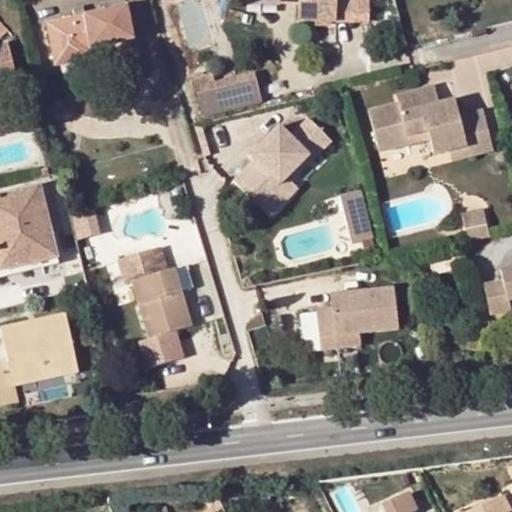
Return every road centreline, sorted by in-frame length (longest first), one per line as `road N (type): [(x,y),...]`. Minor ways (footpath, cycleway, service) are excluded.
road 1 (secondary): [(0,474),(511,411)]
road 2 (unknown): [(254,441),(159,0)]
